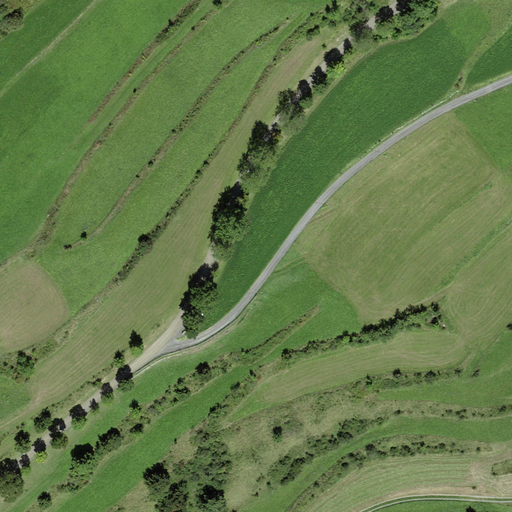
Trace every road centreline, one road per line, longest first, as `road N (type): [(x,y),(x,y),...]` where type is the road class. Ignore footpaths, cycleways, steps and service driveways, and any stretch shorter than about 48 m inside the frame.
road 1 (unclassified): [(0,479),(155,347),(182,313),(253,148),(340,47),(400,0)]
road 2 (track): [(511,74),(371,145),(239,305),(199,339),(155,347)]
road 3 (track): [(365,511),(392,497),(511,497)]
